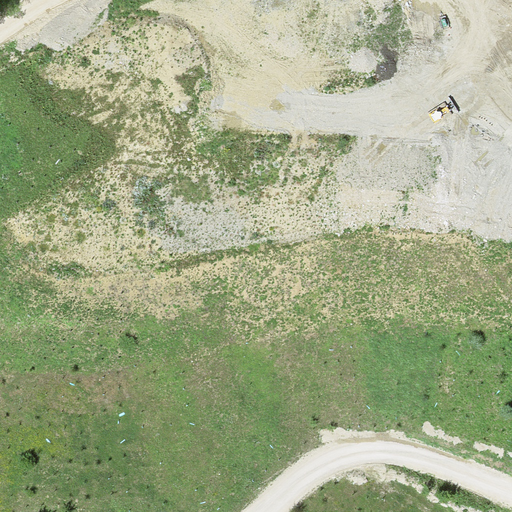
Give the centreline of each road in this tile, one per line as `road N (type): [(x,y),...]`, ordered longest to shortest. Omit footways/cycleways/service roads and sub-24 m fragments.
road 1 (track): [(261,511),(309,468),(350,448),(428,453),(511,491)]
road 2 (track): [(133,0),(0,96)]
